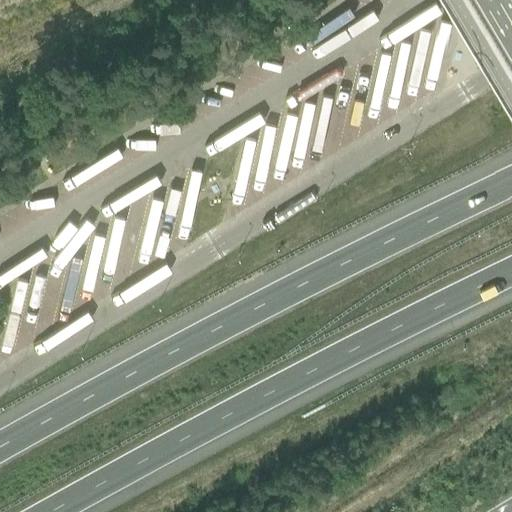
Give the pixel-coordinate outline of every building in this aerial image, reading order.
[(374,43),(369,74),(353,71),(351,79),(336,76),(334,88),(318,85),(313,115),(299,112),(295,138),(322,143),(323,140),(337,142),(338,135),(355,138),(359,111),(378,114),(380,102),(395,104),(405,48),(374,43)] [(136,145),(197,106),(190,96),(129,134),(136,145)] [(255,140),(241,137),(226,199),(239,202),(251,154),(266,157),(273,128),(259,125),(255,140)] [(62,191),(119,158),(112,146),(55,180),(62,191)] [(190,226),(200,171),(185,168),(181,188),(163,184),(151,249),(166,252),(171,223),(190,226)] [(30,271),(11,268),(1,331),(15,333),(16,327),(35,330),(38,305),(54,307),(55,302),(73,304),(81,249),(68,247),(67,256),(50,254),(48,268),(30,265),(30,271)]
